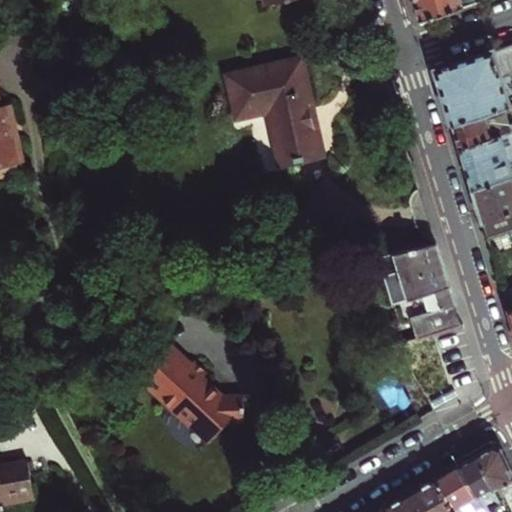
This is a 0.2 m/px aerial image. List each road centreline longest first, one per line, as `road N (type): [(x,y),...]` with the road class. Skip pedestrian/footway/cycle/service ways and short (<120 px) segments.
road 1 (residential): [(510,403),(404,51)]
road 2 (residential): [(315,511),(510,403)]
